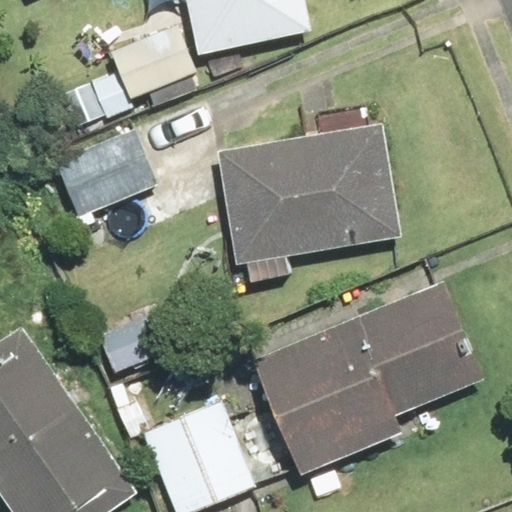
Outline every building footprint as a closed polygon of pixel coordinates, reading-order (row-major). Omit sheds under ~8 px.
[(310,0),(194,0),(207,61),(319,38),(310,0)] [(176,28),(116,54),(134,97),(194,71),(176,28)] [(395,127),(227,156),(246,264),(413,235),(395,127)] [(134,132),(46,167),(68,221),(156,185),(134,132)] [(453,285),(262,364),(312,482),(415,439),(408,422),(495,386),(453,285)] [(37,331),(0,356),(0,482),(20,511),(129,511),(151,497),(37,331)] [(224,399),(142,434),(175,511),(191,511),(259,483),(224,399)]
